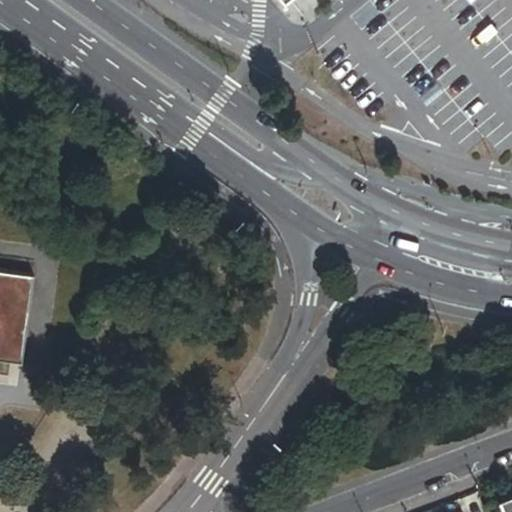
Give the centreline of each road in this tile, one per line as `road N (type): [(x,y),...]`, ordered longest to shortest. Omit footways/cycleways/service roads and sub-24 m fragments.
road 1 (secondary): [(2,0),(359,249)]
road 2 (secondary): [(382,213),(82,0)]
road 3 (tertiary): [(359,249),(186,511)]
road 4 (unclassified): [(337,511),(511,444)]
road 5 (secondary): [(359,249),(408,273),(511,296)]
road 6 (secondary): [(511,253),(382,213)]
